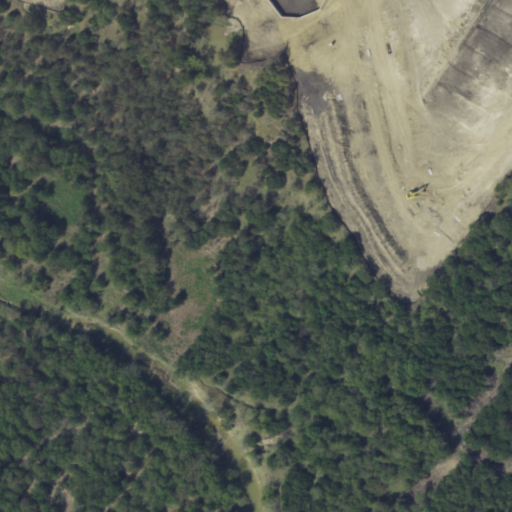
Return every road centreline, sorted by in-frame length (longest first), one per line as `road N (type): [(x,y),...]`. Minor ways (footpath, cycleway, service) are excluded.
road 1 (residential): [(354,0),(398,146),(431,208)]
road 2 (residential): [(431,208),(511,115)]
